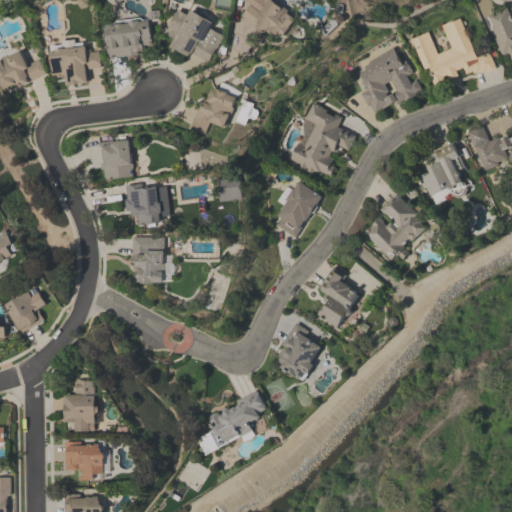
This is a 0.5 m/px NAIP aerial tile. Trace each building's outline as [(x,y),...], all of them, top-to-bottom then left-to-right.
[(260,32),(240,15),(248,5),(243,0),(270,0),(280,8),(282,6),(283,7),(286,10),(285,12),(294,19),(288,27),(289,28),(281,37),(280,36),(279,37),(275,34),(273,36),(269,33),(268,34),(265,32),(260,32)] [(487,16),(505,8),(511,22),(511,58),(509,60),(506,52),(501,54),(490,30),(493,29),(487,16)] [(206,61),(191,53),(190,54),(189,53),(187,57),(167,46),(172,38),(163,33),(176,9),(186,14),(189,9),(212,22),(209,27),(221,35),(206,61)] [(142,20),(142,21),(148,20),(151,44),(141,45),(141,51),(136,52),(136,55),(125,57),(125,55),(107,57),(103,26),(113,25),(112,24),(115,21),(139,17),(142,20)] [(495,68),(487,71),(486,69),(480,72),(479,70),(473,73),(471,70),(465,73),(462,67),(455,70),(457,75),(448,79),(446,74),(441,76),(444,81),(434,86),(428,73),(425,74),(409,38),(426,31),(437,53),(450,47),(440,25),(450,20),(451,21),(458,18),(476,57),(487,51),(495,68)] [(51,76),(48,51),(54,50),(54,49),(61,48),(60,40),(73,39),(74,47),(84,46),(84,49),(89,49),(89,52),(98,51),(99,67),(85,69),(86,83),(64,85),(63,77),(55,77),(55,75),(51,76)] [(391,47),(400,62),(404,59),(407,64),(408,64),(412,72),(405,75),(409,82),(415,79),(420,89),(413,93),(415,95),(404,101),(403,99),(396,103),(394,101),(374,113),(369,104),(367,106),(360,92),(367,88),(366,86),(363,88),(358,80),(361,78),(358,72),(364,69),(362,65),(368,62),(367,60),(391,47)] [(22,85),(20,85),(16,84),(16,83),(11,85),(1,90),(0,88),(0,58),(4,55),(7,57),(18,51),(26,65),(29,63),(37,59),(44,73),(22,85)] [(224,128),(209,122),(205,132),(190,126),(200,102),(203,104),(204,102),(205,102),(211,88),(215,90),(215,88),(226,93),(226,94),(236,98),(224,128)] [(300,123),(303,118),(302,117),(310,101),(341,117),(336,126),(354,135),(347,149),(336,144),(332,151),(330,150),(327,155),(332,158),(329,164),(334,167),(329,176),(320,171),(318,174),(312,171),(311,173),(305,170),(306,168),(305,167),(304,168),(297,164),(297,163),(288,158),(296,142),(297,142),(301,134),(300,123)] [(511,145),(502,149),(506,157),(496,162),(497,164),(484,170),(467,132),(481,125),(488,140),(497,136),(498,138),(506,135),(508,138),(511,136),(511,117),(511,115),(511,114),(511,158),(508,157),(508,153),(511,145)] [(131,168),(132,176),(105,180),(104,177),(103,177),(102,169),(99,169),(96,142),(111,140),(111,142),(127,140),(130,163),(131,163),(132,167),(131,168)] [(430,196),(426,187),(423,188),(418,176),(428,172),(426,169),(436,164),(431,155),(453,145),(455,149),(458,148),(461,155),(459,156),(465,169),(457,173),(461,182),(452,186),(453,188),(448,190),(447,188),(430,196)] [(310,213),(294,237),(276,225),(278,222),(276,220),(279,216),(276,215),(286,200),(284,199),(292,188),(293,188),(298,181),(321,196),(316,204),(316,206),(315,208),(314,211),(312,212),(310,213)] [(124,184),(140,183),(141,188),(155,186),(156,203),(159,202),(160,213),(158,213),(159,223),(137,225),(136,215),(133,216),(132,208),(130,209),(130,210),(125,210),(124,199),(125,199),(124,184)] [(391,219),(384,212),(383,213),(379,209),(396,191),(401,196),(400,197),(412,209),(412,208),(417,213),(414,216),(415,218),(416,217),(420,221),(419,222),(425,227),(416,236),(415,236),(411,240),(411,239),(409,240),(408,239),(402,245),(404,247),(403,248),(408,252),(402,259),(397,255),(396,256),(395,254),(390,259),(363,232),(378,216),(382,221),(382,222),(385,225),(389,222),(389,220),(391,219)] [(0,264),(0,233),(5,231),(12,245),(7,247),(11,255),(5,259),(6,260),(0,264)] [(162,274),(162,283),(151,283),(151,284),(140,283),(140,282),(137,282),(137,279),(136,278),(136,272),(133,271),(133,266),(131,263),(131,236),(162,237),(162,263),(164,265),(164,271),(162,274)] [(323,305),(325,302),(324,301),(328,295),(320,290),(321,289),(318,288),(332,266),(345,275),(341,282),(350,288),(349,290),(357,296),(348,309),(349,310),(350,313),(349,316),(344,316),(336,327),(317,315),(317,314),(317,312),(321,306),(323,305)] [(3,305),(26,290),(30,296),(37,292),(45,304),(36,309),(42,319),(22,331),(21,329),(18,331),(6,312),(7,311),(3,305)] [(320,348),(309,364),(312,366),(306,375),(303,373),(298,380),(280,368),(282,365),(276,361),(279,356),(276,355),(280,349),(284,352),(286,349),(280,345),(295,323),(308,331),(304,337),(320,348)] [(94,414),(94,415),(93,415),(94,422),(93,422),(93,431),(88,431),(73,432),(73,423),(72,421),(62,422),(61,395),(73,395),(73,379),(84,379),(84,380),(93,380),(93,395),(94,395),(94,404),(97,407),(98,412),(94,414)] [(236,406),(238,405),(235,400),(255,389),(265,408),(256,413),(259,418),(248,424),(251,430),(240,436),(239,435),(217,446),(209,431),(212,430),(205,418),(208,416),(208,415),(214,412),(215,413),(217,412),(219,416),(222,414),(221,413),(223,409),(226,408),(229,409),(234,407),(235,407),(236,407),(236,406)] [(102,460),(102,466),(101,466),(102,473),(92,474),(92,479),(77,480),(77,477),(77,468),(76,468),(76,469),(64,469),(63,442),(80,441),(80,446),(86,445),(86,444),(98,444),(98,448),(100,449),(100,452),(101,452),(103,454),(103,458),(102,460)] [(0,511),(0,477),(9,477),(9,495),(6,495),(7,505),(6,505),(6,511),(0,511)] [(102,511),(101,511),(63,511),(63,494),(85,494),(85,497),(97,497),(97,500),(99,502),(99,505),(100,505),(102,507),(102,511)]
